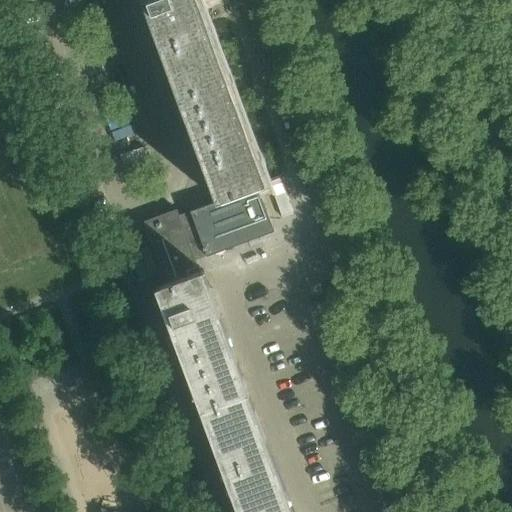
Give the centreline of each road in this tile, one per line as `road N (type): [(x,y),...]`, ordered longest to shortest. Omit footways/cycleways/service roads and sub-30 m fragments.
road 1 (unclassified): [(439,511),(252,0)]
road 2 (tertiary): [(511,155),(454,0)]
